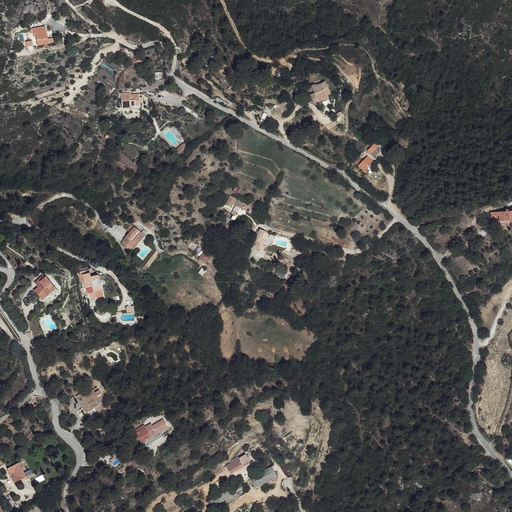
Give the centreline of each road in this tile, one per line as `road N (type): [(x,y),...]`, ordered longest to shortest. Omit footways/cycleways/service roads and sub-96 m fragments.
road 1 (residential): [(95,35),(149,56),(368,193),(430,246),(471,318),(475,431),(511,475)]
road 2 (residential): [(0,268),(12,278),(1,295),(26,341),(37,390),(53,405),(55,431),(77,447),(66,511)]
